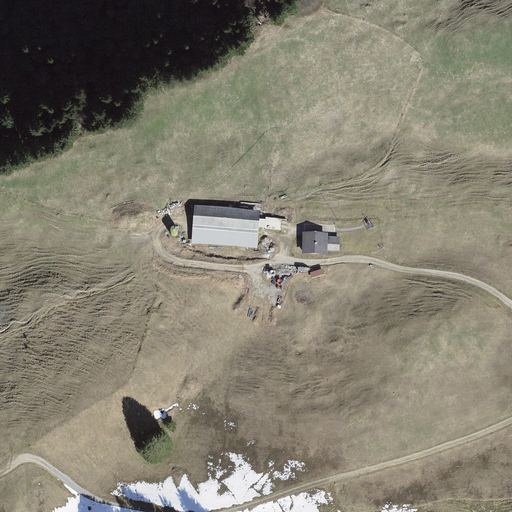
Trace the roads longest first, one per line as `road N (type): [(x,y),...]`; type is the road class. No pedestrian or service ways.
road 1 (track): [(239,511),(511,419)]
road 2 (track): [(511,306),(468,280),(363,260),(298,265),(266,257),(263,235)]
road 3 (track): [(183,210),(164,223),(158,240),(165,256),(249,269),(275,259)]
road 4 (track): [(0,473),(33,458),(90,499),(150,511)]
